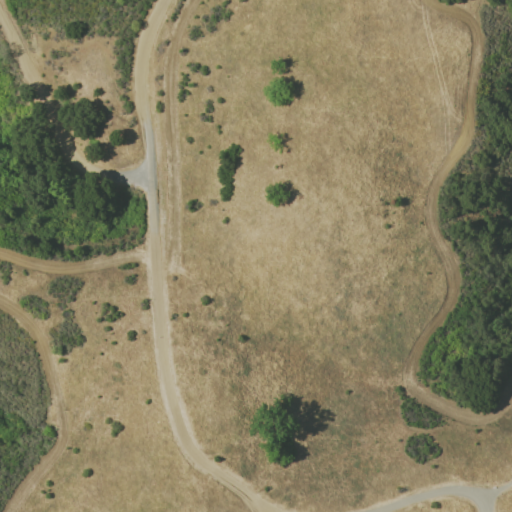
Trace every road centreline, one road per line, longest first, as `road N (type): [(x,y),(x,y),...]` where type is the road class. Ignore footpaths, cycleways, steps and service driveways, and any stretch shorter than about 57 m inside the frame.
road 1 (track): [(267,511),(191,451),(168,389),(142,63),(167,0)]
road 2 (track): [(0,9),(82,163),(113,175),(149,174)]
road 3 (track): [(372,511),(448,489),(476,495),(485,511)]
